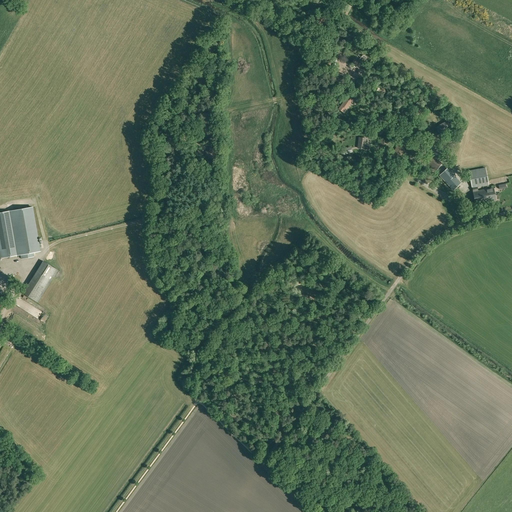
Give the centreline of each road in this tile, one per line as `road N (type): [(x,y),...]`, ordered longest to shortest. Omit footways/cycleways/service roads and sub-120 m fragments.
road 1 (track): [(511,382),(389,298),(310,228),(187,352)]
road 2 (unclassified): [(269,457),(423,248),(450,230),(511,212)]
road 3 (track): [(112,511),(196,400),(269,457)]
road 4 (track): [(148,120),(280,99)]
